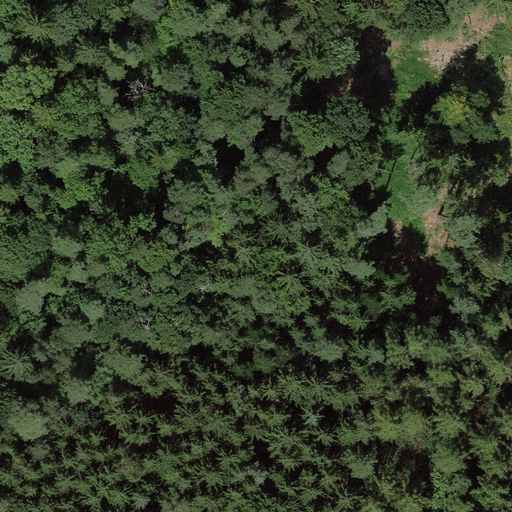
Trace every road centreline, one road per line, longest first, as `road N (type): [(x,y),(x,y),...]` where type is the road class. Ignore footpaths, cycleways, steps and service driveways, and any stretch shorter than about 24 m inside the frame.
road 1 (track): [(511,28),(382,71),(11,428),(0,454)]
road 2 (track): [(0,152),(88,0)]
